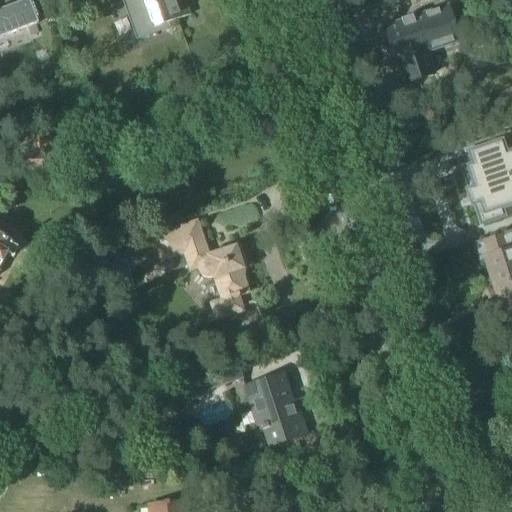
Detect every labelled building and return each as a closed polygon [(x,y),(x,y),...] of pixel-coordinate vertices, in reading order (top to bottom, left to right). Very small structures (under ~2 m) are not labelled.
[(0,39),(38,25),(28,0),(0,11),(0,39)] [(130,0),(123,2),(129,21),(137,42),(170,30),(168,24),(189,17),(182,0),(130,0)] [(384,32),(396,66),(400,65),(408,87),(434,78),(427,56),(460,44),(448,10),(384,32)] [(33,151),(28,151),(28,170),(42,169),(42,171),(64,171),(64,169),(64,141),(44,140),(42,140),(42,144),(42,151),(33,151)] [(511,153),(505,156),(501,143),(470,154),(474,166),(469,168),(476,189),(468,192),(473,205),(477,204),(484,222),(505,215),(503,208),(511,204),(511,153)] [(208,257),(196,223),(152,238),(160,262),(184,254),(190,273),(198,270),(197,275),(200,280),(204,283),(210,282),(214,279),(222,302),(211,306),(217,323),(243,314),(239,306),(237,304),(235,304),(235,302),(238,300),(239,298),(248,295),(242,277),(243,276),(244,276),(243,275),(242,275),(242,272),(244,271),(244,268),(242,260),(241,259),(239,259),(238,259),(237,256),(238,255),(238,254),(236,248),(208,257)] [(0,266),(13,245),(6,241),(9,237),(0,231),(0,266)] [(511,234),(475,247),(480,261),(484,259),(498,302),(502,301),(507,317),(511,315),(511,234)] [(197,394),(242,379),(237,363),(192,378),(197,394)] [(298,418),(284,376),(246,388),(255,416),(263,414),(268,429),(264,431),(270,448),(306,436),(300,418),(298,418)] [(147,505),(147,511),(187,511),(187,501),(147,505)]
